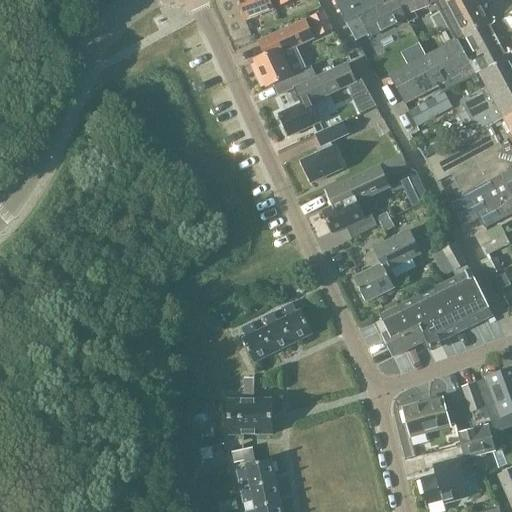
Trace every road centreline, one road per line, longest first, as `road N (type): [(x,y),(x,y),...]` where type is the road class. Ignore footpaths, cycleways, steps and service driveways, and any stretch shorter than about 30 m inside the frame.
road 1 (residential): [(375,393),(196,0)]
road 2 (residential): [(0,212),(36,165),(87,51),(154,0)]
road 3 (residential): [(511,343),(375,393)]
road 4 (residential): [(404,511),(375,393)]
